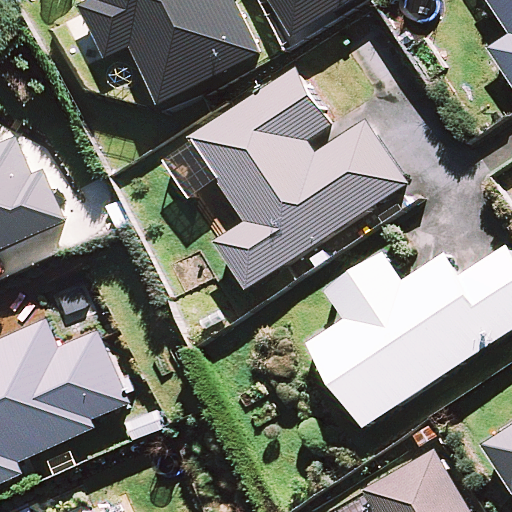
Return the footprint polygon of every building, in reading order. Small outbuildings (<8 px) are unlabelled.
[(511,37),(496,48),(511,72),(511,0),(494,0),(511,25),(511,37)] [(222,243),(253,290),(415,183),(373,121),(324,154),(316,142),(341,125),(303,67),(196,138),(253,222),(222,243)] [(315,344),(372,428),(511,335),(511,245),(468,275),(453,253),(410,281),(391,252),(332,290),(352,319),(315,344)] [(231,298),(215,273),(183,293),(199,318),(231,298)] [(51,316),(0,337),(0,494),(39,478),(34,465),(102,436),(98,426),(140,408),(105,326),(63,344),(51,316)] [(511,430),(489,446),(511,480),(511,430)] [(478,511),(441,449),(371,490),(384,511),(478,511)]
